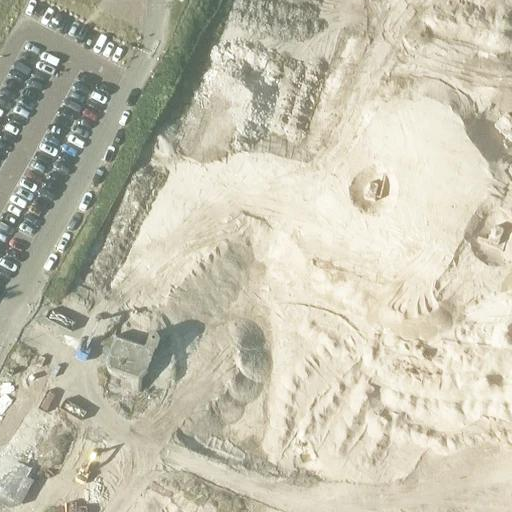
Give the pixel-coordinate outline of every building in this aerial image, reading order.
[(286,0),(306,9),(310,0),(286,0)] [(413,0),(429,10),(435,0),(413,0)] [(511,13),(473,1),(462,37),(476,41),(481,27),(505,34),(501,46),(511,49),(511,13)] [(402,28),(398,34),(405,39),(408,34),(413,38),(415,35),(431,46),(429,49),(434,52),(431,57),(438,62),(442,56),(442,57),(456,37),(415,8),(401,28),(402,28)] [(224,12),(207,41),(237,59),(260,18),(245,9),(239,21),(224,12)] [(317,16),(312,65),(336,68),(336,67),(343,68),(344,59),(339,59),(339,53),(336,52),(338,33),(341,33),(342,27),(347,28),(348,19),(341,18),(317,16)] [(489,79),(488,85),(497,87),(497,81),(503,82),(504,79),(511,80),(511,57),(492,55),(488,79),(489,79)] [(268,74),(252,75),(255,113),(312,108),(309,74),(293,75),(294,88),(269,89),(268,74)] [(338,80),(323,99),(362,130),(377,110),(381,105),(374,99),(371,104),(366,100),(364,103),(349,91),(350,88),(346,84),(349,80),(342,75),(338,80)] [(191,88),(177,120),(201,130),(214,98),(191,88)] [(395,104),(387,106),(388,113),(394,136),(443,123),(436,99),(436,100),(434,93),(426,96),(427,101),(421,102),(422,105),(403,111),(402,107),(397,109),(395,104)] [(454,112),(436,141),(460,155),(478,126),(454,112)] [(315,132),(291,139),(299,172),(324,165),(315,132)] [(241,143),(231,169),(263,181),(273,155),(241,143)] [(489,148),(474,149),(477,186),(511,183),(511,161),(491,163),(489,148)] [(380,150),(365,151),(368,189),(424,185),(422,150),(405,151),(406,164),(382,165),(380,150)] [(138,177),(137,197),(169,200),(170,188),(171,180),(180,185),(187,173),(188,165),(156,162),(155,170),(154,178),(138,177)] [(377,210),(371,244),(417,252),(420,235),(407,233),(410,216),(377,210)] [(277,230),(250,236),(258,269),(285,263),(277,230)] [(341,234),(313,234),(313,268),(341,268),(341,234)] [(453,238),(433,266),(455,283),(475,255),(453,238)] [(229,255),(201,258),(206,293),(233,289),(229,255)] [(364,287),(362,293),(370,296),(372,291),(378,292),(379,289),(397,294),(397,297),(402,299),(401,304),(409,306),(411,300),(412,300),(418,277),(370,263),(363,287),(364,287)] [(511,268),(492,271),(494,296),(511,294),(511,268)] [(253,333),(247,339),(252,344),(270,361),(304,324),(286,307),(285,308),(281,303),(275,310),(279,313),(274,318),(277,320),(263,334),(261,332),(257,336),(253,333)] [(319,350),(313,357),(336,378),(369,341),(346,320),(340,327),(343,332),(324,353),(319,350)] [(114,339),(106,359),(108,374),(131,381),(133,399),(140,399),(139,380),(141,379),(146,375),(158,336),(155,335),(152,334),(148,336),(143,349),(114,339)] [(498,353),(473,373),(487,391),(511,371),(498,353)] [(209,387),(204,394),(209,398),(209,399),(228,413),(259,374),(240,359),(239,359),(234,355),(229,362),(233,366),(229,370),(232,372),(220,388),(217,386),(214,391),(209,387)] [(278,395),(272,402),(294,423),(328,386),(305,365),(299,372),(302,377),(283,398),(278,395)] [(430,379),(414,395),(438,417),(453,400),(430,379)] [(22,411),(0,452),(0,511),(4,511),(51,426),(22,411)] [(237,441),(230,447),(253,468),(286,431),(264,411),(258,417),(261,422),(241,443),(237,441)] [(147,435),(140,440),(144,446),(158,466),(198,436),(184,417),(180,412),(173,417),(176,421),(171,424),(173,427),(157,439),(155,436),(150,439),(147,435)] [(396,416),(381,432),(404,454),(419,437),(396,416)] [(511,433),(486,433),(485,455),(511,456),(511,433)] [(362,453),(347,469),(370,491),(386,474),(362,453)] [(74,491),(68,497),(72,502),(81,511),(96,511),(124,484),(107,467),(102,462),(96,469),(100,472),(96,477),(98,479),(84,493),(82,490),(78,495),(74,491)] [(171,493),(164,498),(174,511),(195,511),(221,492),(203,468),(196,473),(198,478),(175,496),(171,493)] [(481,471),(469,490),(497,506),(508,487),(481,471)] [(329,490),(313,506),(319,511),(350,511),(352,511),(329,490)]
